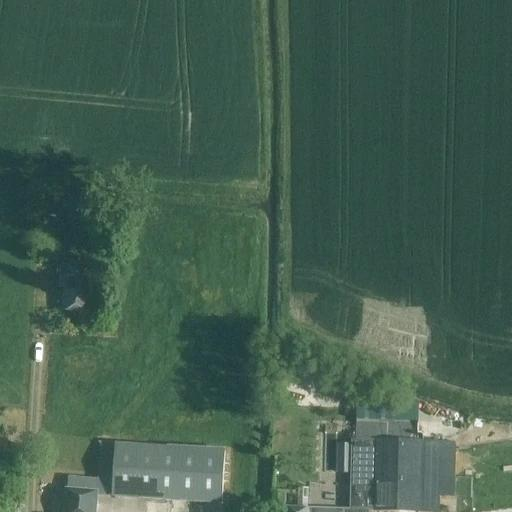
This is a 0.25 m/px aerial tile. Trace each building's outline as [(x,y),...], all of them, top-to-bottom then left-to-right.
[(42,247),(54,248),(57,217),(45,215),(42,247)] [(257,255),(257,232),(240,231),(240,255),(257,255)] [(96,268),(63,266),(61,292),(67,292),(66,311),(94,313),(96,268)] [(227,449),(116,441),(112,499),(223,507),(227,449)] [(364,511),(401,511),(422,511),(424,442),(377,441),(377,444),(354,443),(351,508),(285,506),(284,511),(364,511)] [(337,473),(350,473),(351,444),(338,443),(337,473)] [(96,511),(97,496),(95,496),(96,478),(69,476),(68,489),(65,489),(62,511),(96,511)]
